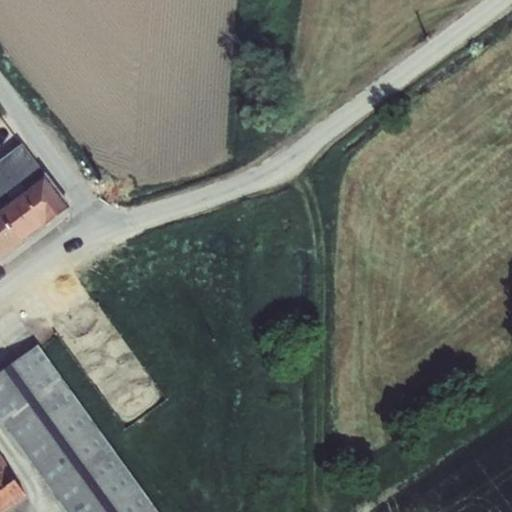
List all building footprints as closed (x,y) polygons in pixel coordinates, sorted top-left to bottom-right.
[(11,197),(34,235),(70,207),(23,144),(3,159),(16,175),(24,187),(11,197)] [(24,187),(16,175),(0,186),(0,205),(11,197),(24,187)] [(0,205),(0,228),(14,250),(34,235),(11,197),(0,205)] [(0,260),(14,250),(0,228),(0,260)] [(158,511),(38,345),(0,372),(0,421),(65,511),(158,511)] [(0,511),(2,511),(26,495),(8,467),(0,455),(0,511)]
